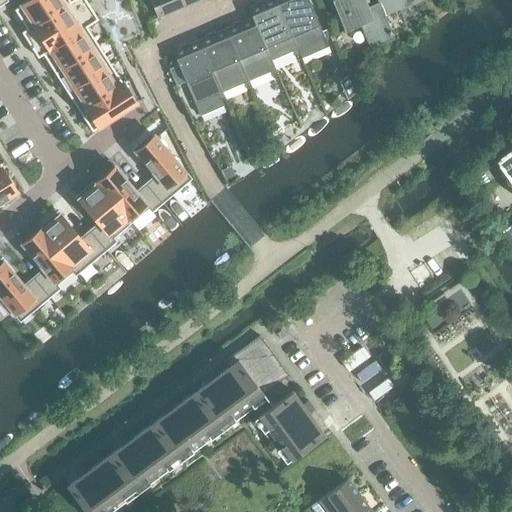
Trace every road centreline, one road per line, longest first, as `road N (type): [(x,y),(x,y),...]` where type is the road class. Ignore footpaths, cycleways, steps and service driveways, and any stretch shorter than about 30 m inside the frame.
road 1 (residential): [(273,260),(217,191),(150,58),(155,44),(254,0)]
road 2 (residential): [(0,475),(273,260)]
road 3 (residential): [(441,511),(314,338),(358,307)]
road 4 (residential): [(273,260),(420,152)]
